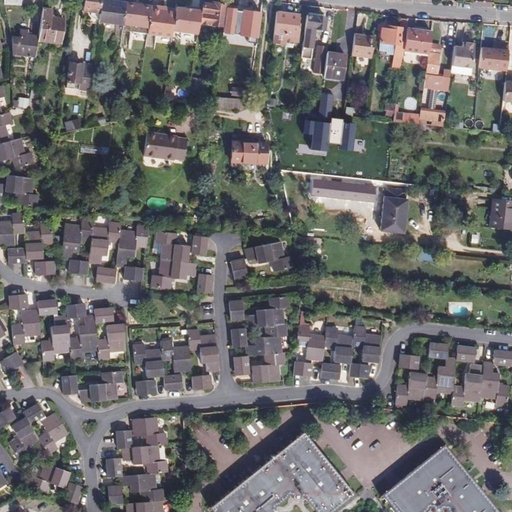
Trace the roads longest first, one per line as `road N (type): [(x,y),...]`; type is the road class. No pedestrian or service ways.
road 1 (residential): [(511,341),(410,331),(395,339),(376,385),(360,393),(227,399)]
road 2 (residential): [(511,14),(332,0)]
road 3 (unknown): [(273,0),(255,96),(232,109),(178,116)]
road 4 (residential): [(227,399),(222,242)]
road 5 (residential): [(120,294),(61,291),(0,271)]
road 6 (residential): [(227,399),(107,416)]
